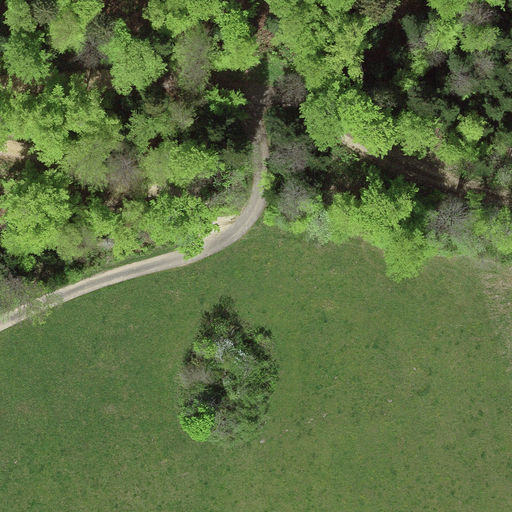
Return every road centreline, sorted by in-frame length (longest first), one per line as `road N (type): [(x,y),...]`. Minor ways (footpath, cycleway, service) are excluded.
road 1 (track): [(0,84),(109,78),(255,94),(308,109),(398,163),(511,201)]
road 2 (track): [(0,141),(166,180),(243,222),(187,255),(0,326)]
road 3 (track): [(243,222),(263,187),(255,94)]
